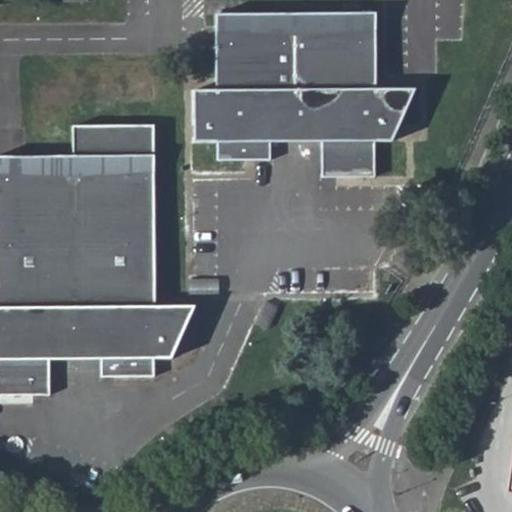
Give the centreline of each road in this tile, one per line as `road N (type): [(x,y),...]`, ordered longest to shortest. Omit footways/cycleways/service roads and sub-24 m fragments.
road 1 (unknown): [(455,298),(308,305),(288,313),(268,328),(227,417),(121,485)]
road 2 (primary): [(330,489),(455,298),(511,178)]
road 3 (primary): [(330,489),(288,477),(249,479),(189,511)]
